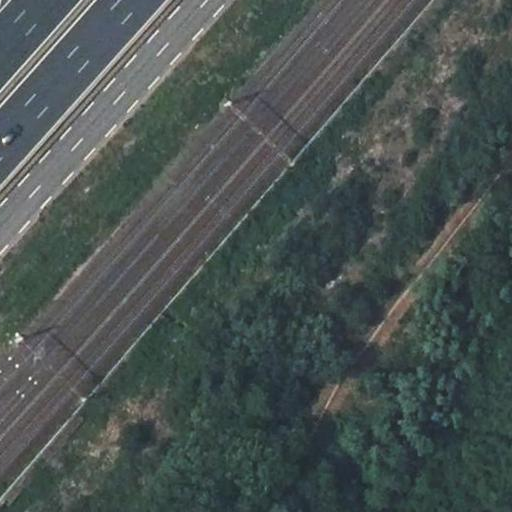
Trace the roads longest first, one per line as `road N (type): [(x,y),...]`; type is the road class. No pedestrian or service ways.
road 1 (secondary): [(0,231),(205,0)]
road 2 (motorway): [(0,146),(131,0)]
road 3 (track): [(334,397),(511,435)]
